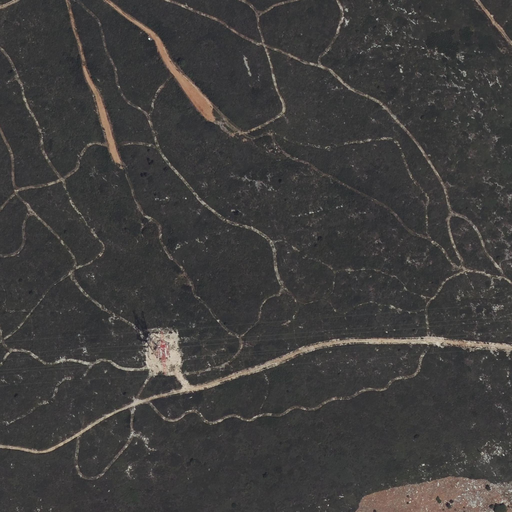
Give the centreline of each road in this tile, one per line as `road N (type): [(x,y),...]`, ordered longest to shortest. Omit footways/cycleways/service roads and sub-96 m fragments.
road 1 (track): [(511,348),(329,342),(147,395),(42,451),(0,448)]
road 2 (track): [(107,0),(148,29),(206,114)]
